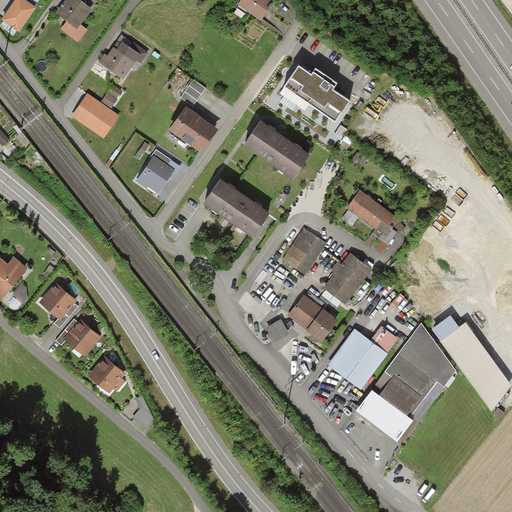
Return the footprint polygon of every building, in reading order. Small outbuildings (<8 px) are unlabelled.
[(23,0),(16,0),(2,21),(19,33),(36,9),(34,7),(23,0)] [(82,2),(79,0),(66,0),(56,14),(66,23),(61,30),(78,43),(88,30),(81,25),(93,10),(82,2)] [(271,0),(270,0),(241,0),(238,6),(261,22),(270,10),(266,7),(268,5),(271,0)] [(148,53),(133,42),(133,43),(122,35),(107,56),(105,54),(98,63),(123,80),(137,62),(140,64),(148,53)] [(319,73),(316,70),(311,77),(299,68),(284,89),(336,124),(350,104),(334,92),(335,90),(338,86),(319,73)] [(181,98),(193,107),(206,89),(194,80),(181,98)] [(113,85),(108,93),(116,99),(122,91),(113,85)] [(108,93),(101,103),(110,110),(117,99),(116,99),(108,93)] [(101,103),(87,94),(72,117),(104,139),(120,116),(110,110),(101,103)] [(208,123),(187,107),(169,131),(201,155),(219,131),(208,123)] [(310,157),(262,123),(244,147),(293,182),(310,157)] [(149,145),(145,142),(139,151),(144,154),(149,145)] [(154,156),(167,166),(171,160),(156,150),(151,157),(153,158),(154,156)] [(167,166),(154,156),(153,158),(136,181),(147,189),(149,187),(159,194),(169,179),(174,172),(175,171),(167,166)] [(181,168),(171,160),(167,166),(175,171),(174,172),(176,174),(181,168)] [(270,215),(221,182),(203,206),(253,240),(270,215)] [(396,218),(360,191),(347,208),(359,217),(375,230),(372,233),(388,245),(397,234),(405,228),(402,222),(396,218)] [(306,275),(327,244),(305,228),(283,259),(306,275)] [(323,288),(345,305),(372,270),(350,253),(342,265),(338,262),(330,273),(333,276),(323,288)] [(8,265),(0,258),(0,301),(1,302),(4,297),(5,298),(28,269),(13,258),(8,265)] [(75,304),(77,301),(56,284),(40,303),(51,313),(59,319),(61,321),(75,304)] [(338,321),(304,295),(288,316),(307,331),(306,331),(309,334),(321,343),(338,321)] [(78,307),(75,304),(61,321),(59,319),(54,324),(60,329),(78,307)] [(460,328),(451,317),(431,332),(490,408),(511,391),(511,385),(466,324),(460,328)] [(64,340),(78,322),(74,319),(56,341),(62,346),(66,341),(64,340)] [(267,328),(276,343),(290,334),(281,319),(267,328)] [(78,322),(64,340),(66,341),(85,357),(101,338),(84,324),(80,320),(78,322)] [(456,371),(422,324),(385,372),(372,392),(356,412),(398,443),(399,441),(413,422),(409,419),(438,383),(444,387),(445,387),(446,388),(457,373),(456,371)] [(398,340),(382,327),(371,342),(387,354),(398,340)] [(371,342),(355,330),(328,365),(361,390),(388,355),(387,354),(371,342)] [(307,371),(318,367),(311,350),(301,353),(307,371)] [(126,374),(105,357),(88,377),(109,394),(113,389),(117,392),(125,382),(122,379),(126,374)] [(403,443),(444,387),(438,383),(409,419),(413,422),(399,441),(403,443)] [(133,418),(146,430),(154,420),(143,396),(136,399),(140,409),(133,418)]
